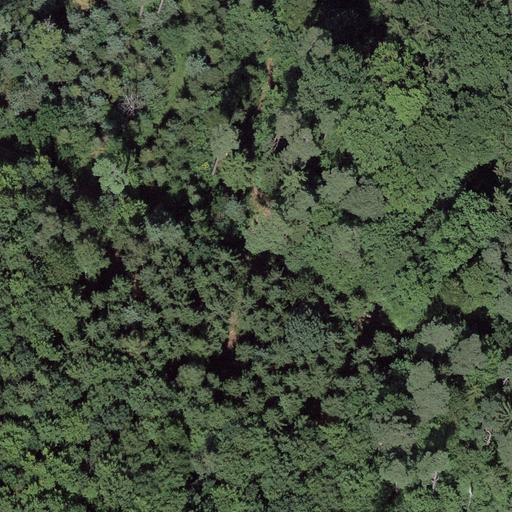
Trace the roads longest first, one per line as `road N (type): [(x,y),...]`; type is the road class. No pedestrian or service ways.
road 1 (track): [(0,173),(318,294)]
road 2 (track): [(511,398),(318,294)]
